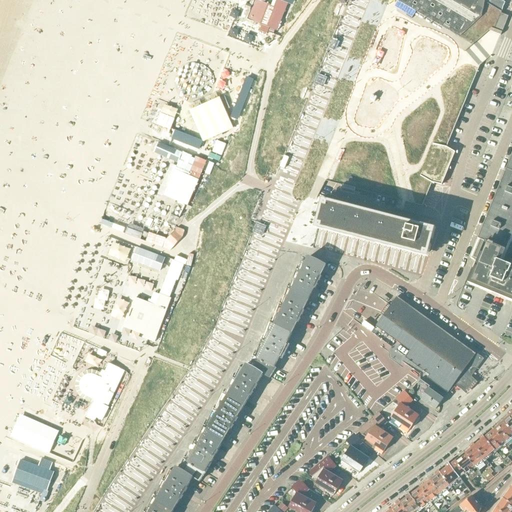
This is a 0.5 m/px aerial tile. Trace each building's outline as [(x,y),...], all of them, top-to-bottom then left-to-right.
[(276,0),(273,8),(256,1),(247,22),(278,34),(291,0),(276,0)] [(384,0),(379,11),(395,17),(394,18),(465,51),(473,44),(489,30),(490,31),(501,35),(508,16),(501,13),(506,3),(505,3),(505,2),(501,0),(384,0)] [(318,176),(317,177),(325,181),(331,182),(332,182),(343,185),(343,186),(342,188),(355,191),(355,189),(356,188),(398,199),(402,200),(410,202),(415,203),(422,205),(423,204),(423,203),(431,183),(432,182),(434,182),(442,184),(442,183),(455,152),(447,146),(448,143),(448,142),(449,141),(455,126),(457,121),(464,104),(467,96),(468,93),(477,71),(478,68),(479,66),(480,65),(486,59),(490,56),(491,56),(492,57),(492,56),(493,57),(501,35),(490,31),(489,30),(473,44),(465,51),(394,18),(384,13),(377,29),(363,64),(354,86),(342,116),(329,148),(318,176)] [(247,76),(252,78),(256,66),(251,64),(247,76)] [(201,67),(182,74),(191,97),(209,90),(201,67)] [(256,88),(221,74),(209,102),(244,117),(256,88)] [(157,123),(170,128),(174,117),(161,112),(157,123)] [(168,136),(178,139),(181,131),(171,128),(168,136)] [(191,135),(187,143),(198,148),(201,140),(191,135)] [(219,140),(214,151),(223,155),(228,144),(219,140)] [(199,180),(176,170),(164,195),(187,205),(199,180)] [(502,192),(495,207),(511,214),(511,172),(510,172),(504,186),(501,185),(499,191),(502,192)] [(429,227),(326,199),(319,225),(428,255),(434,231),(429,229),(429,227)] [(511,234),(511,214),(495,207),(490,220),(487,219),(485,225),(488,227),(482,240),(506,250),(511,234)] [(112,227),(123,231),(126,225),(115,221),(112,227)] [(126,234),(176,249),(182,228),(174,225),(170,237),(149,230),(147,237),(142,235),(144,227),(129,223),(126,234)] [(506,250),(482,240),(474,260),(481,263),(472,285),(511,301),(511,269),(511,266),(511,264),(505,262),(503,266),(500,264),(506,250)] [(160,293),(174,295),(181,261),(193,264),(196,247),(191,246),(189,257),(180,255),(179,260),(166,257),(160,287),(161,287),(160,293)] [(130,271),(138,274),(140,267),(156,273),(161,256),(137,248),(130,271)] [(419,267),(421,257),(409,256),(407,271),(416,272),(417,267),(419,267)] [(326,264),(310,257),(309,257),(307,261),(300,274),(317,282),(320,276),(322,276),(321,275),(326,265),(326,264)] [(300,274),(292,291),(309,299),(315,288),(316,289),(316,288),(314,287),(317,282),(300,274)] [(166,299),(141,289),(131,315),(156,325),(166,299)] [(304,310),(309,299),(292,291),(284,308),(300,316),(303,310),(305,311),(305,310),(304,310)] [(111,314),(125,318),(130,299),(116,296),(111,314)] [(376,326),(400,343),(396,350),(406,357),(431,375),(429,377),(449,392),(457,380),(462,385),(469,377),(468,376),(472,371),(473,373),(477,367),(476,367),(482,358),(397,297),(376,326)] [(297,321),(300,316),(284,308),(275,325),(292,333),(297,322),(299,323),(299,322),(297,321)] [(287,344),(292,333),(275,325),(267,342),(283,350),(286,344),(288,345),(288,344),(287,344)] [(275,367),(275,366),(280,357),(282,357),(280,356),(283,350),(267,342),(258,358),(258,359),(267,364),(270,365),(274,367),(275,367)] [(90,353),(89,360),(97,362),(99,355),(90,353)] [(275,367),(275,366),(275,367),(274,367),(270,365),(267,364),(258,359),(258,358),(253,355),(250,362),(249,362),(248,364),(251,366),(253,367),(256,369),(259,370),(260,371),(263,373),(263,374),(270,377),(276,368),(275,367)] [(251,366),(248,364),(247,364),(244,369),(237,380),(252,389),(256,384),(258,385),(258,384),(257,384),(263,374),(263,373),(260,371),(259,370),(256,369),(253,367),(251,366)] [(105,422),(125,373),(112,367),(107,380),(98,376),(92,376),(87,378),(85,381),(83,388),(85,394),(91,399),(101,404),(95,417),(105,422)] [(419,379),(416,385),(426,389),(429,384),(419,379)] [(227,397),(244,406),(250,396),(251,396),(249,395),(252,389),(237,380),(227,397)] [(437,409),(444,399),(429,388),(421,398),(437,409)] [(410,391),(408,394),(405,391),(396,398),(401,403),(392,416),(403,423),(402,424),(410,429),(419,416),(405,406),(407,404),(412,400),(413,401),(413,400),(416,396),(410,391)] [(217,413),(233,422),(236,417),(238,418),(239,417),(237,417),(244,406),(227,397),(217,413)] [(11,436),(50,452),(59,429),(20,413),(11,436)] [(208,430),(224,439),(230,429),(231,429),(232,429),(230,428),(233,422),(217,413),(208,430)] [(372,421),(356,435),(357,436),(361,433),(364,436),(368,439),(379,446),(378,448),(385,452),(395,439),(381,429),(382,427),(387,423),(388,424),(388,423),(380,414),(372,421)] [(494,429),(504,441),(506,443),(511,438),(511,436),(511,435),(511,434),(511,430),(504,421),(494,429)] [(502,444),(504,441),(494,429),(485,437),(483,434),(497,452),(503,446),(502,444)] [(218,450),(224,439),(208,430),(198,446),(213,455),(217,450),(219,451),(219,450),(218,450)] [(495,450),(497,452),(483,434),(480,438),(481,440),(476,445),(474,442),(473,443),(487,459),(493,454),(492,452),(495,450)] [(363,442),(357,436),(356,435),(347,442),(351,446),(343,458),(353,466),(352,467),(360,472),(369,458),(355,449),(357,446),(362,442),(362,443),(363,442)] [(487,459),(473,443),(470,445),(472,448),(466,453),(477,467),(483,462),(482,460),(485,458),(487,459)] [(201,470),(204,472),(210,462),(212,463),(212,462),(210,461),(213,455),(198,446),(188,462),(189,462),(192,465),(196,467),(198,469),(200,470),(201,470)] [(475,466),(477,467),(466,453),(455,461),(465,474),(467,475),(474,470),(472,468),(475,466)] [(336,466),(330,459),(329,458),(309,474),(313,476),(318,479),(316,482),(327,489),(327,490),(334,494),(343,480),(328,472),(330,470),(335,465),(336,466)] [(193,476),(193,477),(200,481),(206,473),(204,472),(201,470),(200,470),(198,469),(196,467),(192,465),(189,462),(188,462),(183,459),(180,465),(179,465),(178,467),(181,469),(184,470),(193,476)] [(465,474),(455,461),(453,463),(451,464),(460,477),(463,475),(465,474)] [(53,474),(17,462),(10,480),(46,493),(53,474)] [(460,477),(451,464),(451,465),(449,462),(445,465),(447,467),(440,472),(451,487),(458,482),(457,480),(460,477)] [(503,469),(499,465),(494,469),(498,473),(503,469)] [(193,477),(193,476),(184,470),(181,469),(178,467),(176,468),(174,472),(167,483),(183,492),(186,487),(188,488),(187,486),(193,477)] [(430,480),(441,495),(448,490),(447,488),(449,485),(451,487),(440,472),(438,470),(435,473),(436,475),(430,480)] [(490,471),(483,476),(488,481),(494,477),(490,471)] [(302,480),(293,489),(297,493),(290,506),(301,511),(311,511),(316,503),(302,495),(303,493),(308,489),(309,489),(302,480)] [(440,493),(441,495),(430,480),(420,487),(431,502),(438,497),(436,495),(440,493)] [(157,499),(174,509),(180,499),(181,500),(181,499),(179,498),(183,492),(167,483),(157,499)] [(411,494),(421,510),(428,504),(427,502),(429,500),(431,502),(420,487),(411,494)] [(421,510),(411,494),(409,492),(405,495),(407,497),(400,502),(407,511),(417,511),(418,511),(417,510),(420,508),(421,510)] [(467,510),(468,511),(479,511),(483,506),(477,498),(475,499),(472,496),(460,505),(466,511),(467,510)] [(511,511),(511,504),(504,498),(497,508),(502,511),(511,511)] [(171,511),(174,509),(157,499),(149,511),(171,511)] [(407,511),(400,502),(399,500),(395,503),(397,505),(390,510),(391,511),(407,511)] [(282,502),(278,507),(283,511),(284,511),(288,508),(282,502)]
